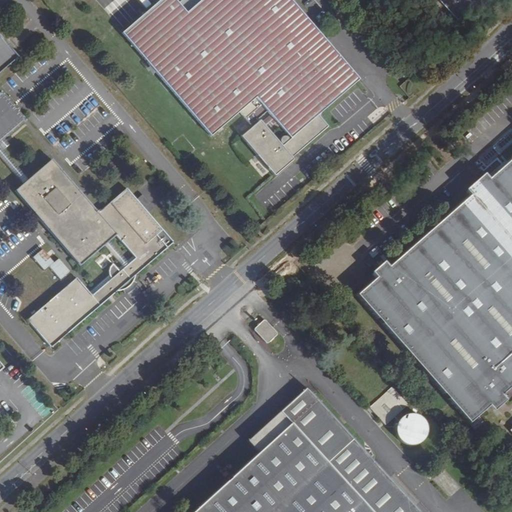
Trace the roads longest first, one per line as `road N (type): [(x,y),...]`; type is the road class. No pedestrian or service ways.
road 1 (secondary): [(0,493),(511,36)]
road 2 (unknown): [(66,54),(27,85),(20,105),(29,120),(50,126),(94,85)]
road 3 (unknown): [(264,199),(390,94)]
